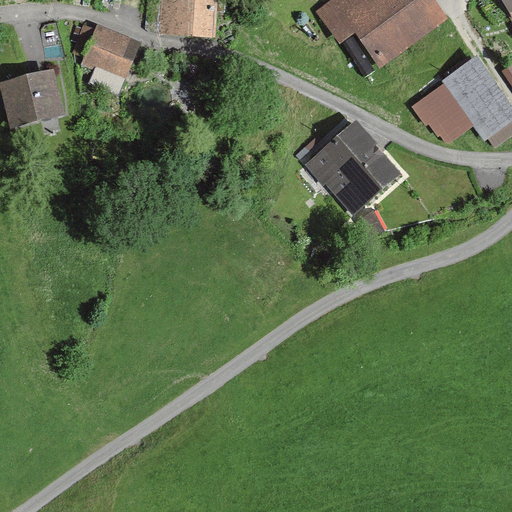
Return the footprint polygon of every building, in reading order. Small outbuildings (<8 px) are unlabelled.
[(219,0),(151,0),(149,28),(167,38),(216,42),(219,0)] [(365,0),(340,0),(319,16),(341,46),(354,37),(382,76),(451,26),(432,0),(369,0),(367,2),(365,0)] [(511,0),(480,0),(483,4),(489,0),(495,0),(511,25),(511,0)] [(143,48),(97,30),(82,68),(128,86),(143,48)] [(511,113),(474,67),(418,113),(448,149),(472,130),(487,149),(511,129),(511,113)] [(55,77),(1,88),(10,132),(64,121),(55,77)] [(358,128),(311,172),(356,221),(404,178),(358,128)]
